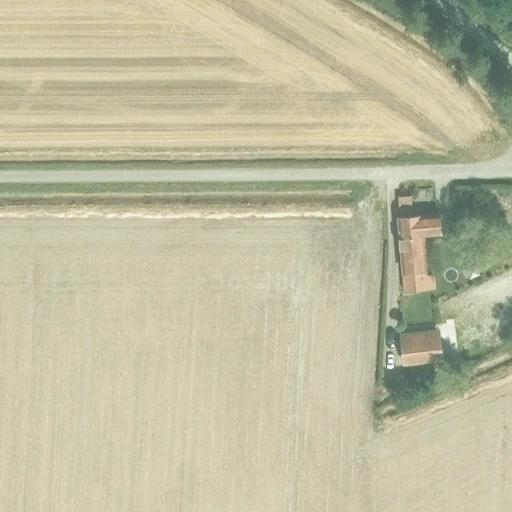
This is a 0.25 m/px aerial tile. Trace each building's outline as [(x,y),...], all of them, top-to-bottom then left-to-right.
[(398,197),(399,217),(400,217),(401,236),(404,272),(426,270),(423,234),(441,233),(439,213),(412,215),(411,196),(398,197)] [(494,200),(474,200),(474,214),(494,215),(494,200)] [(476,265),(467,269),(470,278),(479,275),(476,265)] [(439,333),(401,337),(404,362),(441,358),(439,333)] [(413,385),(402,373),(394,380),(404,392),(413,385)]
